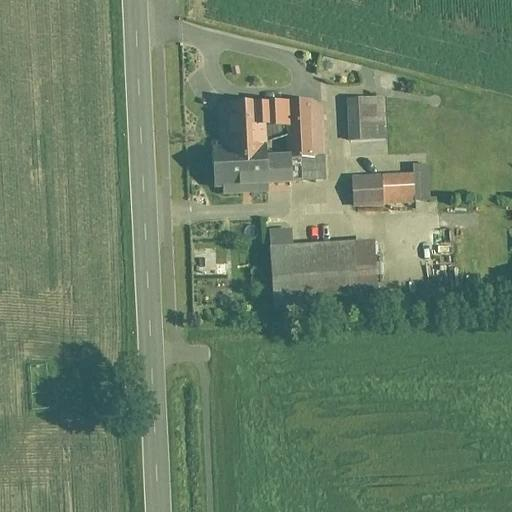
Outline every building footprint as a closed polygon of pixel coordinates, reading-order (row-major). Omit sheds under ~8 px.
[(270,191),(269,183),(327,180),(322,99),(220,105),(222,153),(215,154),(217,188),(224,187),(224,194),(270,191)] [(386,99),(347,101),(350,144),(388,142),(386,99)] [(433,203),(431,165),(413,166),(413,173),(415,204),(433,203)] [(413,173),(354,177),(356,207),(415,204),(413,173)] [(272,249),(295,248),(294,229),(271,230),(272,249)] [(295,248),(272,249),(277,312),(379,305),(374,242),(295,248)]
